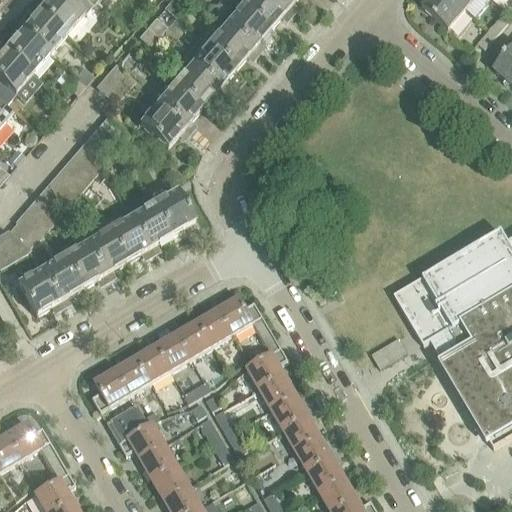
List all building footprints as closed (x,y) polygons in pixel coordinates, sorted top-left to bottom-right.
[(54,0),(39,17),(67,41),(84,21),(93,11),(80,0),(61,0),(61,1),(60,0),(54,0)] [(80,0),(93,11),(101,1),(102,0),(80,0)] [(252,0),(242,12),(269,36),(286,16),(267,0),(252,0)] [(267,0),(286,16),(300,0),(267,0)] [(466,15),(449,0),(432,0),(422,12),(449,35),(466,15)] [(478,0),(449,0),(466,15),(478,0)] [(173,5),(165,14),(172,20),(180,11),(173,5)] [(269,36),(242,12),(225,32),(252,56),(269,36)] [(67,41),(39,17),(28,30),(25,28),(19,34),(49,61),(67,41)] [(490,34),(497,41),(508,28),(501,22),(490,34)] [(148,34),(158,42),(166,33),(156,24),(148,34)] [(225,32),(208,52),(235,75),(252,56),(225,32)] [(5,56),(32,80),(49,61),(19,34),(14,41),(17,43),(5,56)] [(158,42),(148,34),(140,43),(150,51),(158,42)] [(497,41),(490,34),(479,47),(486,53),(497,41)] [(235,75),(208,52),(191,71),(218,95),(235,75)] [(511,90),(511,53),(494,74),(511,90)] [(0,104),(6,110),(15,100),(32,80),(5,56),(0,62),(0,104)] [(126,78),(116,70),(96,92),(106,101),(126,78)] [(174,91),(201,115),(218,95),(191,71),(174,91)] [(84,73),(75,83),(86,92),(94,82),(84,73)] [(106,101),(114,108),(116,110),(136,87),(126,78),(106,101)] [(78,101),(86,92),(75,83),(67,92),(78,101)] [(184,134),(191,127),(201,115),(174,91),(157,111),(184,134)] [(167,154),(184,134),(157,111),(140,131),(167,154)] [(100,130),(123,150),(132,140),(109,120),(100,130)] [(92,140),(114,160),(123,150),(100,130),(92,140)] [(83,149),(106,169),(114,160),(92,140),(83,149)] [(75,159),(98,179),(106,169),(83,149),(75,159)] [(16,172),(25,162),(17,155),(8,165),(16,172)] [(66,169),(89,189),(98,179),(75,159),(66,169)] [(58,179),(81,198),(89,189),(66,169),(58,179)] [(0,189),(0,190),(9,180),(0,172),(0,189)] [(50,188),(72,208),(81,198),(58,179),(50,188)] [(41,198),(64,218),(72,208),(50,188),(41,198)] [(153,211),(171,242),(194,228),(176,197),(153,211)] [(33,208),(55,227),(64,218),(41,198),(33,208)] [(24,217),(47,237),(55,227),(33,208),(24,217)] [(131,224),(149,255),(171,242),(153,211),(131,224)] [(16,227),(39,247),(47,237),(24,217),(16,227)] [(108,237),(126,268),(149,255),(131,224),(108,237)] [(9,238),(29,255),(37,246),(38,247),(39,247),(16,227),(15,228),(17,229),(9,238)] [(30,256),(29,255),(9,238),(8,236),(0,240),(0,275),(27,260),(30,256)] [(86,250),(104,281),(126,268),(108,237),(86,250)] [(501,238),(394,301),(414,334),(424,352),(431,348),(435,354),(439,362),(442,367),(439,369),(487,449),(490,447),(490,448),(509,437),(511,434),(511,244),(507,248),(501,238)] [(63,264),(82,295),(104,281),(86,250),(63,264)] [(41,277),(59,308),(82,295),(63,264),(41,277)] [(59,308),(41,277),(18,290),(36,321),(59,308)] [(334,280),(323,286),(331,299),(341,293),(334,280)] [(240,303),(219,316),(234,341),(253,330),(264,324),(255,309),(246,314),(240,303)] [(198,328),(213,353),(234,341),(219,316),(198,328)] [(264,324),(253,330),(260,341),(270,335),(264,324)] [(178,340),(193,365),(213,353),(198,328),(178,340)] [(260,341),(266,352),(277,346),(270,335),(260,341)] [(157,352),(172,377),(193,365),(178,340),(157,352)] [(400,343),(372,360),(380,374),(408,357),(400,343)] [(137,364),(152,389),(172,377),(157,352),(137,364)] [(282,354),(271,361),(247,375),(260,396),(285,381),(280,372),(289,367),(282,354)] [(244,360),(237,364),(241,370),(248,366),(244,360)] [(116,376),(131,401),(152,389),(137,364),(116,376)] [(131,401),(116,376),(95,388),(102,399),(93,404),(102,419),(131,401)] [(285,381),(260,396),(272,416),(297,401),(285,381)] [(196,394),(201,403),(213,396),(206,387),(196,394)] [(201,403),(196,394),(185,400),(189,410),(201,403)] [(206,406),(212,417),(222,411),(216,401),(206,406)] [(297,401),(272,416),(284,437),(309,421),(297,401)] [(198,426),(207,420),(201,409),(192,415),(198,426)] [(150,432),(145,423),(138,412),(108,429),(120,450),(150,432)] [(231,412),(225,416),(230,424),(236,420),(231,412)] [(215,421),(221,431),(231,426),(230,424),(225,416),(225,415),(215,421)] [(145,423),(150,432),(154,429),(161,425),(156,417),(145,423)] [(309,421),(284,437),(296,457),(321,442),(309,421)] [(200,430),(206,440),(216,434),(210,424),(200,430)] [(231,426),(221,431),(227,442),(237,436),(231,426)] [(5,441),(20,467),(40,455),(50,449),(41,435),(33,440),(26,429),(5,441)] [(141,465),(166,450),(154,429),(150,432),(120,450),(127,462),(135,457),(141,465)] [(216,434),(206,440),(212,450),(222,445),(216,434)] [(243,446),(237,436),(227,442),(233,452),(243,446)] [(0,478),(20,467),(5,441),(0,444),(0,478)] [(321,442),(296,457),(308,478),(333,462),(321,442)] [(228,455),(222,445),(212,450),(218,461),(228,455)] [(243,446),(233,452),(239,462),(249,456),(243,446)] [(50,449),(40,455),(46,467),(57,461),(50,449)] [(153,486),(178,471),(166,450),(141,465),(153,486)] [(228,455),(218,461),(224,471),(234,465),(228,455)] [(52,477),(63,471),(57,461),(46,467),(52,477)] [(333,462),(308,478),(320,498),(345,483),(333,462)] [(165,507),(190,492),(178,471),(153,486),(165,507)] [(40,511),(61,511),(72,506),(66,497),(75,492),(68,480),(34,500),(40,511)] [(345,483),(320,498),(327,511),(342,511),(357,504),(345,483)] [(167,511),(202,511),(190,492),(165,507),(167,511)] [(264,504),(268,511),(274,511),(280,509),(274,499),(264,504)]
